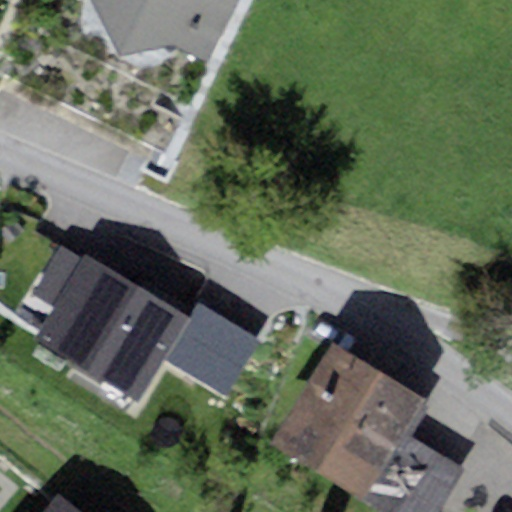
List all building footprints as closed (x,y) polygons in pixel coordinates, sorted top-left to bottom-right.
[(240,0),(89,0),(117,64),(173,56),(208,71),(240,0)] [(188,324),(61,251),(33,301),(54,313),(33,347),(140,409),(165,367),(227,402),(261,343),(198,307),(188,324)] [(432,406),(333,345),(272,443),(364,499),(405,433),(412,438),(432,406)] [(412,438),(405,433),(364,499),(384,511),(438,511),(465,469),(412,438)] [(71,511),(59,502),(49,511),(71,511)]
